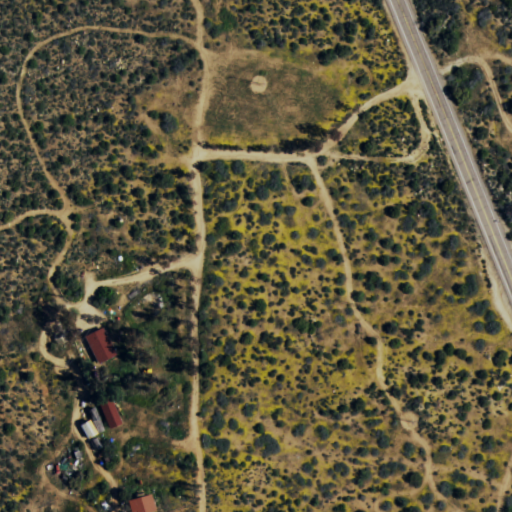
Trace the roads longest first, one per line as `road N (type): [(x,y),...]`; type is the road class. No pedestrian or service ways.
road 1 (residential): [(429,82),(411,92),(426,143),(413,158),(199,161),(204,511)]
road 2 (secondary): [(511,272),(396,0)]
